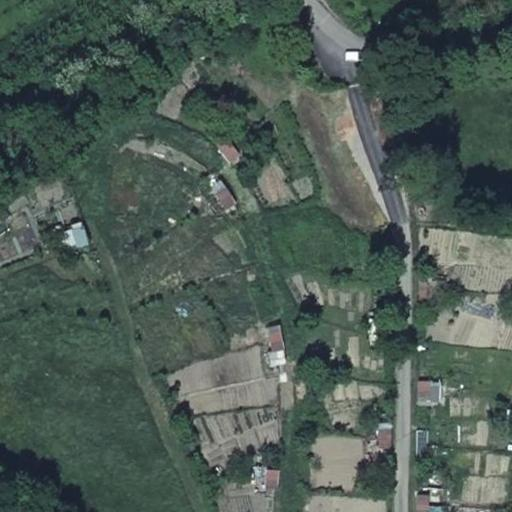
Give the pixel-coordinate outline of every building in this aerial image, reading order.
[(223,145),(230,158),(237,154),(239,153),(230,140),(223,145)] [(218,192),(226,206),(234,202),(226,188),(218,192)] [(382,279),(393,279),(393,269),(383,269),(382,279)] [(432,297),(433,281),(422,280),(422,297),(432,297)] [(382,326),(381,343),(392,344),(393,327),(382,326)] [(269,334),(272,350),(282,348),(279,331),(269,334)] [(429,398),(429,382),(420,382),(419,398),(429,398)] [(390,447),(391,431),(390,431),(381,431),(380,446),(390,447)] [(275,487),(277,471),(266,470),(265,487),(275,487)] [(427,511),(427,496),(417,495),(416,511),(427,511)]
